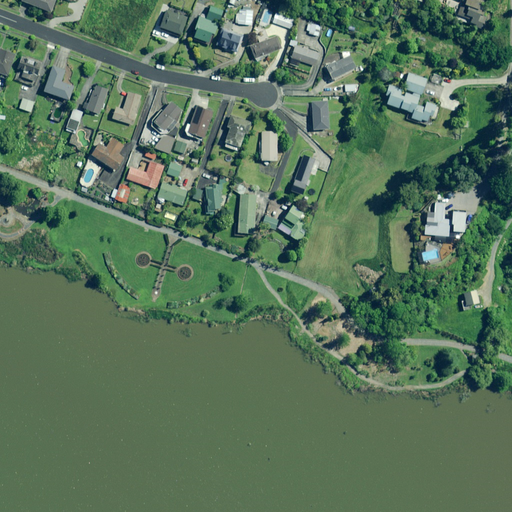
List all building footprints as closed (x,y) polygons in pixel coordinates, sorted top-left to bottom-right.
[(55,0),(18,0),(51,12),(55,0)] [(239,0),(230,0),(229,7),(237,8),(239,0)] [(481,3),(472,0),(466,0),(463,8),(460,6),(455,19),(481,29),(485,17),(482,16),(484,11),(478,9),(481,3)] [(223,11),(211,6),(207,17),(219,22),(223,11)] [(399,7),(395,6),(391,16),(395,18),(399,7)] [(187,18),(166,10),(159,29),(180,37),(187,18)] [(252,25),(253,12),(237,10),(236,23),(252,25)] [(218,24),(199,17),(195,29),(197,30),(194,37),(208,43),(212,33),(214,34),(218,24)] [(323,25),(310,20),(306,29),(310,31),(309,33),(319,36),(323,25)] [(242,36),(224,29),(219,44),(226,46),(225,49),(236,53),(242,36)] [(282,49),(277,36),(250,46),(255,59),(282,49)] [(289,45),(295,47),(289,64),(297,67),(299,61),(314,66),(319,52),(309,48),(310,46),(291,40),(289,45)] [(15,54),(0,48),(0,76),(7,79),(15,54)] [(356,68),(348,51),(343,54),(344,58),(326,66),(332,79),(356,68)] [(41,63),(22,56),(17,68),(19,69),(15,80),(33,86),(41,63)] [(65,70),(52,66),(43,92),(69,100),(73,87),(61,82),(65,70)] [(400,95),(402,89),(389,85),(386,95),(389,96),(387,104),(409,111),(406,119),(429,126),(432,118),(435,119),(439,106),(427,102),(425,108),(417,105),(420,94),(423,95),(428,79),(409,73),(404,89),(413,92),(413,94),(406,92),(404,97),(400,95)] [(441,78),(432,75),(430,80),(439,83),(441,78)] [(107,89),(94,85),(86,110),(98,114),(107,89)] [(142,96),(129,92),(123,109),(116,107),(112,118),(133,125),(142,96)] [(34,102),(23,98),(19,108),(31,112),(34,102)] [(181,124),(178,122),(174,118),(181,110),(171,101),(151,126),(161,134),(166,128),(170,131),(174,126),(178,129),(181,124)] [(329,129),(328,102),(312,102),(313,130),(329,129)] [(187,124),(185,131),(186,135),(201,140),(202,137),(204,138),(213,112),(197,106),(190,125),(187,124)] [(82,112),(72,109),(66,130),(76,133),(82,112)] [(251,122),(231,115),(227,127),(230,128),(224,144),(239,150),(245,133),(247,134),(251,122)] [(276,161),(277,132),(262,131),(261,140),(260,140),(259,160),(276,161)] [(166,134),(154,147),(169,154),(176,139),(166,134)] [(102,165),(115,173),(120,165),(119,164),(123,158),(118,154),(123,145),(112,138),(106,148),(99,143),(91,155),(103,163),(102,165)] [(187,144),(177,141),(174,150),(184,154),(187,144)] [(146,151),(144,156),(154,160),(156,155),(146,151)] [(320,161),(304,155),(290,191),(302,195),(310,173),(315,175),(320,161)] [(164,166),(154,162),(150,161),(149,163),(141,160),(138,170),(130,167),(126,179),(156,189),(164,166)] [(182,167),(170,162),(167,174),(178,178),(182,167)] [(187,191),(162,183),(156,202),(165,205),(167,200),(182,205),(187,191)] [(113,188),(110,196),(115,198),(115,199),(126,203),(131,188),(120,184),(118,190),(113,188)] [(219,200),(218,185),(205,186),(206,214),(214,214),(214,209),(220,209),(220,200),(219,200)] [(202,191),(195,189),(192,199),(200,200),(202,191)] [(257,195),(240,194),(238,224),(235,224),(235,236),(246,236),(246,233),(254,234),(257,195)] [(451,220),(449,220),(443,219),(444,203),(435,203),(434,213),(425,212),(424,234),(448,236),(449,226),(451,226),(451,220)] [(304,223),(301,221),(305,216),(301,214),(303,212),(292,206),(284,218),(282,223),(281,222),(278,228),(299,241),(306,230),(302,227),(304,223)] [(178,216),(166,211),(162,223),(173,227),(178,216)] [(452,231),(454,231),(454,238),(459,238),(460,232),(464,232),(466,213),(452,212),(451,224),(453,224),(452,231)] [(279,221),(266,216),(262,225),(275,230),(279,221)] [(440,261),(438,249),(417,253),(419,265),(427,264),(440,261)] [(480,296),(478,297),(476,291),(464,293),(466,299),(461,300),(463,311),(472,309),(471,305),(477,304),(477,305),(482,304),(480,296)]
